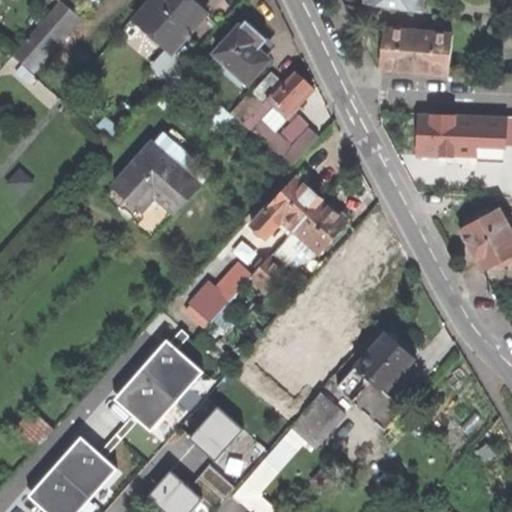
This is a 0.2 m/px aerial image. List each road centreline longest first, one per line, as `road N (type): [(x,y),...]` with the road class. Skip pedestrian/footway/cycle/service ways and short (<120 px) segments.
road 1 (residential): [(348,103),(473,329),(511,368)]
road 2 (residential): [(348,103),(369,95),(511,103)]
